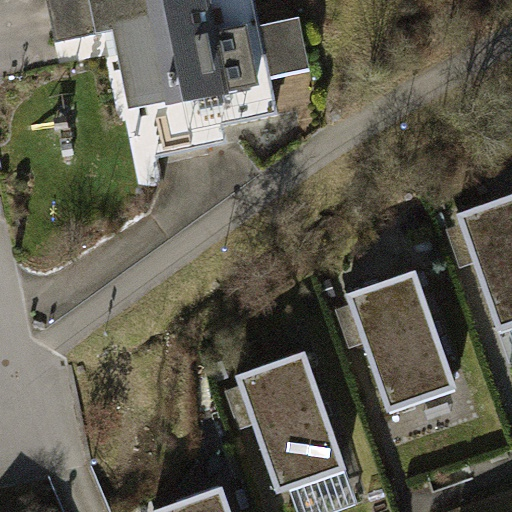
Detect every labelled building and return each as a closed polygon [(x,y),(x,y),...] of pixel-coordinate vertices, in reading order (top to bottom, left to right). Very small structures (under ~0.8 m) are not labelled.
[(46,0),(56,45),(114,33),(118,56),(261,28),(254,0),(46,0)] [(261,28),(118,56),(130,114),(166,107),(175,153),(224,143),(221,126),(278,115),(270,77),(310,69),(300,21),(261,28)] [(511,327),(511,196),(458,216),(499,332),(511,327)] [(459,390),(417,272),(347,297),(389,414),(459,390)] [(349,471),(308,353),(238,377),(279,495),(349,471)] [(232,511),(225,488),(155,511),(232,511)]
